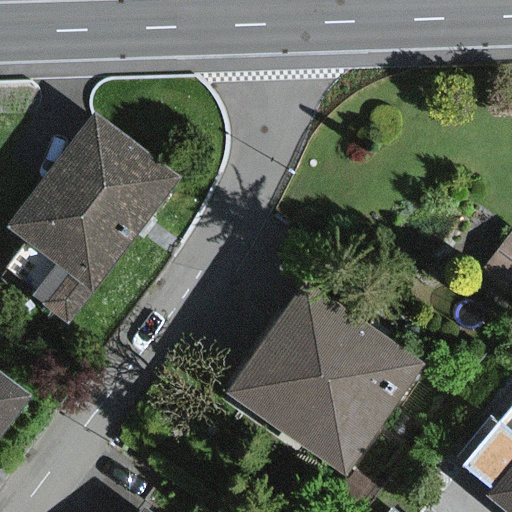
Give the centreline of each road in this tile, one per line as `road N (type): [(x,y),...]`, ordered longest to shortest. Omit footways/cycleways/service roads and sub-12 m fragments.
road 1 (residential): [(16,511),(246,198),(316,60),(352,24)]
road 2 (tertiary): [(0,35),(352,24)]
road 3 (tertiary): [(352,24),(511,17)]
